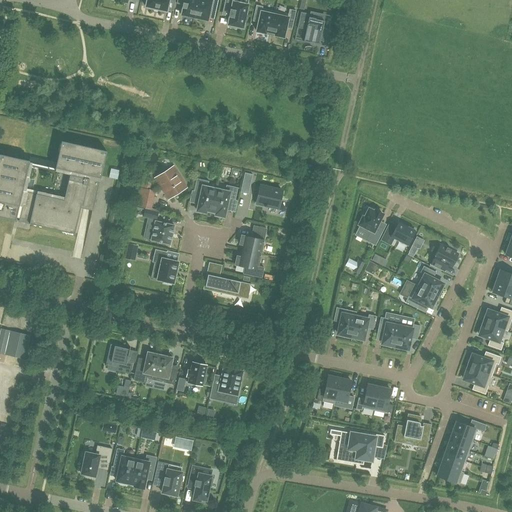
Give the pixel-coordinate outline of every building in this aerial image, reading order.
[(144,0),(144,4),(146,5),(145,7),(153,9),(158,10),(166,11),(169,2),(174,3),(175,0),(144,0)] [(183,8),(181,15),(194,18),(197,0),(177,0),(176,3),(182,5),(182,8),(183,8)] [(197,0),(194,18),(195,18),(196,16),(198,17),(198,18),(208,21),(210,9),(216,11),(218,0),(197,0)] [(236,27),(243,28),(248,5),(233,2),(233,0),(224,0),(223,8),(230,10),(228,17),(229,17),(227,25),(229,25),(229,27),(235,29),(236,27)] [(263,6),(256,5),(252,21),(258,22),(256,31),(265,33),(266,31),(270,33),(275,11),(262,8),(263,6)] [(296,11),(289,9),(288,14),(275,11),(270,33),(275,34),(275,35),(284,37),(286,28),(292,29),(296,11)] [(306,30),(303,42),(310,43),(310,42),(319,44),(320,41),(326,42),(329,29),(323,27),(324,21),(315,19),(315,18),(309,17),(310,14),(300,12),(297,28),(306,30)] [(0,154),(0,217),(74,234),(80,208),(86,209),(87,206),(93,208),(95,199),(95,200),(106,151),(61,141),(55,168),(65,170),(70,171),(68,179),(65,192),(63,200),(41,195),(23,191),(25,181),(29,161),(0,154)] [(173,166),(155,178),(168,199),(187,187),(173,166)] [(119,175),(120,169),(114,167),(112,174),(119,175)] [(245,173),(243,181),(250,183),(252,174),(245,173)] [(197,179),(194,192),(201,193),(197,211),(205,213),(206,210),(211,211),(215,189),(207,187),(208,181),(197,179)] [(215,189),(211,211),(216,213),(215,215),(224,217),(228,199),(235,201),(238,188),(226,185),(225,191),(215,189)] [(260,185),(256,203),(265,205),(265,206),(267,206),(267,205),(278,207),(282,190),(260,185)] [(140,194),(137,206),(149,209),(151,209),(155,191),(153,191),(141,188),(140,194)] [(360,225),(358,229),(368,234),(365,240),(375,245),(383,230),(376,227),(383,214),(374,210),(374,211),(368,209),(364,217),(362,216),(358,225),(360,225)] [(145,210),(143,217),(148,218),(155,219),(156,220),(158,213),(145,210)] [(151,240),(170,245),(174,225),(155,221),(151,240)] [(386,228),(380,240),(390,245),(393,238),(407,245),(415,231),(398,222),(394,231),(386,228)] [(241,235),(239,244),(242,244),(241,250),(260,254),(261,248),(266,229),(253,226),(251,238),(241,235)] [(413,243),(408,252),(414,255),(418,246),(413,243)] [(433,259),(430,264),(441,269),(444,264),(451,268),(458,254),(450,250),(451,249),(446,247),(446,248),(440,245),(433,258),(433,259)] [(154,249),(151,262),(154,262),(160,264),(156,279),(156,280),(163,281),(163,284),(171,285),(171,283),(173,283),(178,262),(164,259),(166,252),(154,249)] [(237,256),(235,265),(245,267),(243,274),(261,278),(264,268),(258,266),(260,254),(241,250),(239,257),(237,256)] [(359,260),(353,272),(358,275),(364,263),(359,260)] [(414,284),(438,296),(442,289),(441,288),(443,284),(437,281),(438,281),(433,278),(436,272),(423,266),(420,273),(422,274),(416,285),(414,284)] [(498,272),(496,279),(497,279),(496,281),(511,286),(511,274),(500,270),(499,273),(498,272)] [(203,288),(203,289),(243,298),(246,284),(251,285),(251,284),(208,275),(204,289),(203,288)] [(494,283),(492,289),(493,290),(492,292),(506,297),(504,303),(509,305),(511,299),(511,286),(496,281),(495,283),(494,283)] [(414,284),(405,302),(417,308),(420,303),(425,305),(426,304),(431,307),(433,303),(434,304),(438,296),(414,284)] [(336,307),(333,321),(340,322),(338,328),(339,328),(338,334),(342,335),(342,336),(350,338),(356,312),(336,307)] [(485,314),(482,322),(507,331),(511,319),(511,311),(501,307),(499,314),(494,312),(493,312),(488,310),(486,314),(485,314)] [(356,312),(350,338),(359,340),(359,338),(363,339),(364,334),(365,334),(366,328),(373,330),(376,316),(368,314),(368,317),(356,314),(356,312)] [(380,317),(377,331),(384,332),(383,338),(382,344),(386,345),(386,346),(394,348),(400,324),(387,321),(388,319),(380,317)] [(439,320),(438,329),(447,330),(448,321),(439,320)] [(482,322),(479,330),(480,331),(479,335),(485,337),(484,337),(490,339),(487,345),(501,350),(503,343),(498,341),(503,330),(507,331),(482,322)] [(400,324),(394,348),(403,350),(403,348),(407,349),(409,343),(411,338),(417,340),(420,326),(413,324),(412,327),(400,324)] [(0,329),(0,328),(0,353),(5,354),(24,359),(29,335),(10,331),(0,329)] [(106,364),(117,367),(116,371),(130,374),(133,361),(129,361),(130,357),(128,357),(130,347),(129,347),(129,349),(126,349),(126,347),(110,344),(110,345),(112,345),(110,353),(109,353),(108,356),(109,356),(108,364),(106,364)] [(394,349),(390,359),(400,362),(403,352),(394,349)] [(469,358),(466,366),(492,375),(496,364),(498,364),(501,357),(485,351),(483,358),(478,356),(478,357),(472,355),(471,359),(469,358)] [(137,362),(133,380),(146,383),(147,379),(154,380),(161,353),(154,352),(154,354),(148,352),(147,352),(147,353),(145,364),(137,362)] [(161,353),(154,380),(174,385),(177,371),(170,370),(172,358),(172,359),(172,358),(172,357),(172,358),(166,356),(166,354),(161,353)] [(188,370),(186,376),(188,377),(187,382),(202,386),(202,383),(204,383),(206,376),(204,375),(206,365),(205,365),(205,363),(198,361),(198,363),(192,362),(190,370),(188,370)] [(466,366),(463,374),(465,375),(463,379),(469,381),(469,382),(474,383),(472,390),(485,394),(492,375),(466,366)] [(212,384),(209,398),(226,401),(228,394),(237,396),(243,371),(223,367),(219,386),(212,384)] [(319,389),(316,400),(322,401),(322,402),(334,404),(339,378),(337,378),(337,377),(331,375),(330,376),(328,376),(325,390),(319,389)] [(179,378),(176,390),(183,391),(185,379),(179,378)] [(339,378),(334,404),(335,399),(346,402),(345,408),(351,409),(354,397),(347,396),(351,381),(348,380),(348,379),(342,378),(342,379),(339,378)] [(358,398),(356,409),(362,410),(362,408),(374,410),(379,387),(376,387),(377,385),(370,384),(370,385),(367,385),(364,399),(358,398)] [(379,387),(374,410),(385,413),(385,412),(391,413),(393,405),(387,404),(390,390),(388,389),(388,388),(381,386),(381,388),(379,387)] [(461,397),(464,390),(457,387),(454,395),(461,397)] [(129,393),(128,400),(136,401),(137,395),(129,393)] [(477,405),(486,407),(489,396),(480,394),(477,405)] [(511,399),(511,396),(505,394),(503,401),(510,404),(511,399)] [(397,425),(394,441),(395,442),(395,440),(403,442),(403,438),(419,441),(418,446),(426,448),(429,436),(428,435),(428,434),(427,434),(421,433),(423,425),(422,425),(422,426),(419,426),(421,418),(421,417),(420,417),(420,416),(419,416),(408,414),(405,428),(398,426),(398,425),(397,425)] [(456,422),(452,433),(472,440),(476,429),(484,432),(486,425),(471,420),(469,426),(456,422)] [(336,458),(336,460),(356,464),(357,458),(364,459),(371,461),(374,446),(382,448),(384,436),(360,432),(360,434),(341,431),(340,433),(342,434),(341,441),(349,442),(348,450),(342,450),(341,459),(336,458)] [(452,433),(448,444),(469,451),(472,440),(452,433)] [(448,444),(445,454),(465,462),(469,451),(448,444)] [(84,461),(81,474),(87,475),(86,477),(93,478),(93,476),(95,477),(97,468),(98,461),(109,463),(112,449),(97,445),(95,454),(85,452),(85,454),(83,454),(82,461),(84,461)] [(113,466),(113,468),(119,469),(117,477),(116,481),(118,481),(117,483),(125,485),(126,483),(130,484),(135,459),(122,456),(124,451),(117,449),(113,466)] [(445,454),(441,465),(463,473),(461,472),(465,462),(445,454)] [(135,459),(130,484),(134,485),(134,486),(143,489),(145,479),(147,473),(152,474),(156,458),(147,456),(145,462),(135,459)] [(160,462),(157,475),(164,477),(163,484),(164,484),(163,487),(162,493),(176,496),(182,472),(181,472),(167,469),(168,464),(160,462)] [(441,465),(437,476),(459,484),(463,473),(441,465)] [(192,466),(188,483),(194,484),(194,485),(196,486),(195,490),(193,499),(200,501),(200,499),(206,500),(209,486),(211,486),(213,479),(211,478),(211,476),(199,473),(200,467),(192,466)] [(350,501),(347,511),(385,511),(386,510),(385,510),(375,507),(369,506),(369,505),(368,505),(362,504),(362,503),(361,503),(361,505),(351,502),(351,501),(350,501)]
